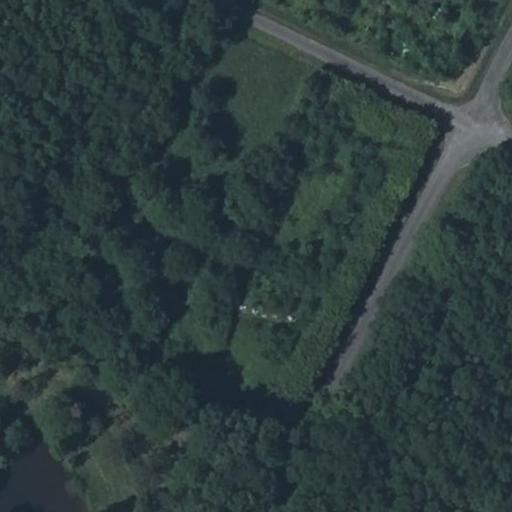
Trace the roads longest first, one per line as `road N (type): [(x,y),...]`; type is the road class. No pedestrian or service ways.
road 1 (unclassified): [(255,511),(475,129)]
road 2 (unclassified): [(206,0),(475,129)]
